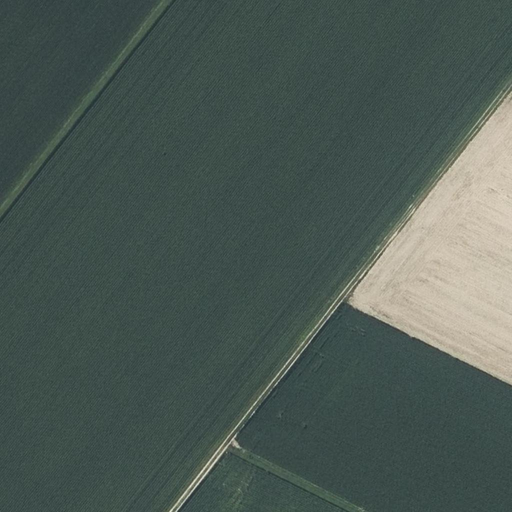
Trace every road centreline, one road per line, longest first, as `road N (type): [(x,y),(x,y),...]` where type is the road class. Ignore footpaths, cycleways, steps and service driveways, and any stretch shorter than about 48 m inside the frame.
road 1 (track): [(511,80),(175,511)]
road 2 (track): [(165,0),(0,212)]
road 3 (track): [(359,511),(227,446)]
